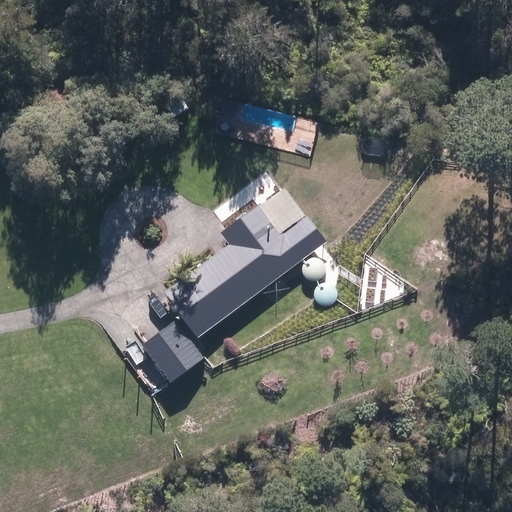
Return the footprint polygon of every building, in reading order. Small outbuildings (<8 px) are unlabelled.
[(194,336),(300,257),(266,211),(258,201),(218,231),(225,241),(159,290),(194,336)] [(307,312),(298,296),(281,305),(290,322),(307,312)] [(171,318),(138,343),(167,381),(200,356),(171,318)] [(381,323),(361,329),(373,368),(392,362),(381,323)] [(69,363),(41,360),(38,389),(66,392),(69,363)]
